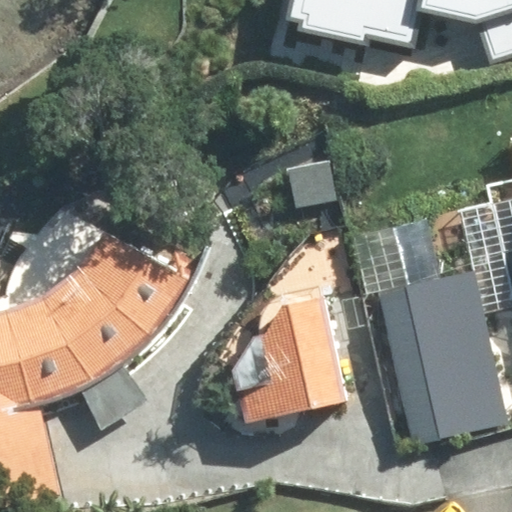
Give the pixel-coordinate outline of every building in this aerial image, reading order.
[(511,0),(281,0),(275,33),(359,51),(362,38),(409,47),(417,11),(485,25),(498,63),(511,57),(511,0)] [(331,167),(287,165),(284,210),(328,213),(331,167)] [(0,507),(58,494),(38,402),(64,397),(94,384),(122,365),(138,351),(154,335),(174,313),(186,298),(197,279),(107,235),(80,270),(49,294),(14,310),(0,312),(0,507)] [(455,281),(382,296),(413,443),(486,427),(455,281)] [(348,397),(326,298),(290,305),(267,335),(259,337),(239,369),(250,419),(348,397)]
